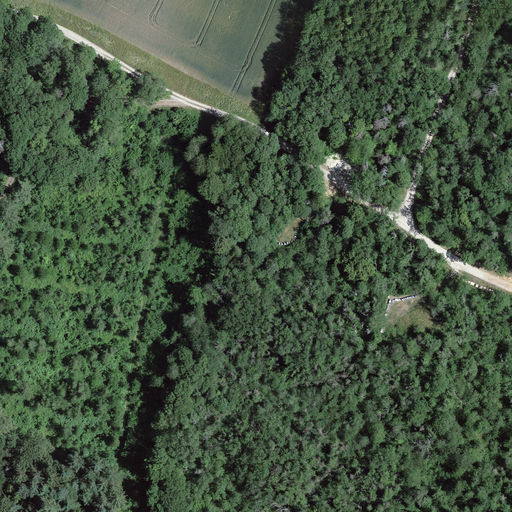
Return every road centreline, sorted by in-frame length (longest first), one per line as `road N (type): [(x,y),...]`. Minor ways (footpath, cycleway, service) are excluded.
road 1 (track): [(511,286),(450,257),(268,135),(0,8)]
road 2 (track): [(212,111),(117,429),(113,511)]
road 3 (track): [(404,226),(475,0)]
